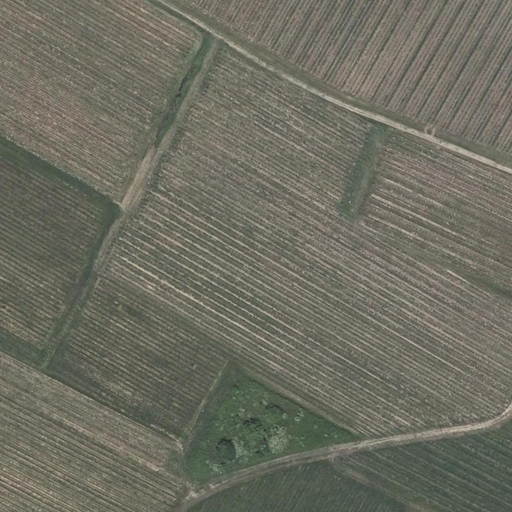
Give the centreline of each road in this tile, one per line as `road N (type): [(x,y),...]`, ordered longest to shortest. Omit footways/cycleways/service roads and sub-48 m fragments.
road 1 (track): [(511,176),(360,119),(148,0)]
road 2 (track): [(511,419),(503,427),(302,457),(198,490),(184,511)]
